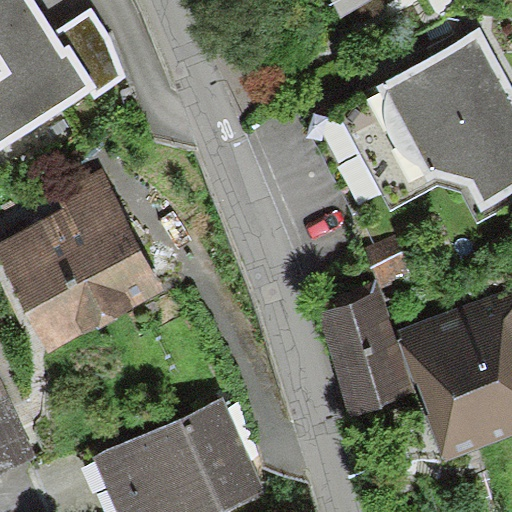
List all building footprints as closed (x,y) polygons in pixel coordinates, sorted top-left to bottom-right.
[(0,0),(0,127),(115,56),(85,7),(56,25),(40,0),(0,0)] [(317,0),(323,13),(354,0),(317,0)] [(511,99),(476,35),(317,123),(368,214),(451,168),(477,214),(511,194),(511,99)] [(102,189),(11,234),(60,332),(150,288),(102,189)] [(0,244),(0,273),(11,269),(0,244)] [(409,386),(377,295),(328,312),(360,403),(409,386)] [(511,304),(412,339),(446,438),(511,415),(511,304)] [(214,406),(105,454),(131,511),(205,511),(252,491),(214,406)] [(0,452),(16,445),(0,409),(0,452)]
